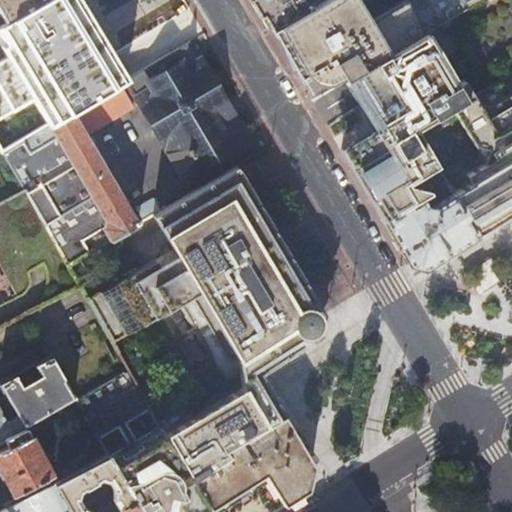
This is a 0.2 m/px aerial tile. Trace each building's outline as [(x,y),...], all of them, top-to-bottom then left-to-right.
[(80,0),(42,0),(3,23),(0,24),(0,139),(6,150),(22,140),(49,125),(119,84),(125,80),(126,80),(80,0)] [(42,0),(0,0),(0,17),(3,23),(42,0)] [(252,0),(270,30),(320,0),(252,0)] [(355,0),(320,0),(270,30),(276,39),(288,60),(365,16),(355,0)] [(480,0),(406,0),(369,22),(365,16),(288,60),(298,77),(299,78),(305,82),(312,84),(318,85),(325,85),(340,77),(343,81),(424,34),(480,0)] [(426,34),(483,0),(480,0),(424,34),(424,35),(426,34)] [(342,152),(383,221),(421,199),(446,184),(414,131),(440,116),(474,96),(464,80),(458,84),(426,34),(424,35),(424,34),(343,81),(375,133),(365,139),(365,138),(364,136),(364,135),(363,134),(362,133),(360,133),(359,133),(358,132),(356,133),(355,133),(354,134),(353,135),(352,136),(351,138),(351,140),(352,143),(353,144),(354,145),(342,152)] [(190,43),(126,80),(125,80),(183,178),(248,140),(190,43)] [(511,76),(511,74),(474,96),(440,116),(473,171),(458,180),(463,189),(452,195),(476,235),(506,217),(511,212),(511,76)] [(22,140),(6,150),(2,152),(23,189),(66,265),(87,252),(80,240),(102,227),(109,239),(139,222),(136,219),(132,221),(83,136),(132,107),(119,84),(49,125),(56,138),(30,153),(22,140)] [(245,376),(257,375),(305,344),(306,334),(309,334),(311,333),(313,332),(315,331),(317,330),(319,328),(320,326),(320,323),(321,321),(321,319),(320,316),(320,314),(318,312),(317,310),(315,309),(313,307),(311,307),(313,296),(292,263),(290,261),(283,256),(275,248),(276,247),(277,246),(278,245),(278,244),(278,242),(278,241),(278,240),(278,239),(277,238),(276,238),(275,237),(273,237),(272,237),(271,237),(270,237),(269,237),(265,228),(264,215),(233,166),(147,217),(169,254),(87,304),(113,349),(190,302),(222,354),(222,355),(223,357),(224,358),(226,358),(227,359),(229,359),(230,359),(232,359),(233,359),(234,358),(245,376)] [(445,256),(476,235),(452,195),(428,210),(421,199),(383,221),(409,265),(426,268),(445,256)] [(0,384),(21,424),(71,397),(48,357),(0,381),(0,384)] [(204,511),(206,511),(189,480),(164,435),(157,423),(125,368),(72,399),(106,456),(138,511),(204,511)] [(278,410),(257,375),(245,376),(240,377),(241,388),(164,435),(189,480),(226,455),(222,448),(281,415),(278,410)] [(0,440),(2,440),(24,429),(21,424),(0,384),(0,440)] [(312,466),(281,415),(222,448),(226,455),(189,480),(206,511),(207,511),(273,511),(307,491),(309,478),(312,466)] [(18,493),(51,476),(25,428),(24,429),(2,440),(7,447),(0,450),(0,469),(14,495),(18,493)] [(53,484),(66,507),(69,511),(138,511),(106,456),(55,483),(53,484)] [(53,484),(55,483),(51,476),(18,493),(22,501),(53,484)] [(57,511),(66,507),(53,484),(22,501),(4,510),(5,511),(57,511)]
